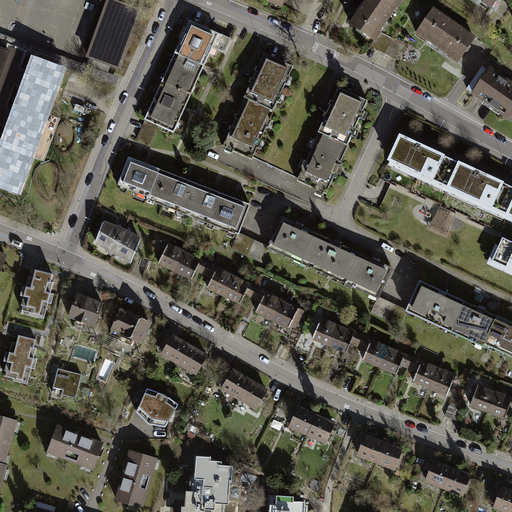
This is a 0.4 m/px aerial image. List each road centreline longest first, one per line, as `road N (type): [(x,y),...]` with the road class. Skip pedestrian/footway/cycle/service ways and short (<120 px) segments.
road 1 (residential): [(511,468),(310,390),(66,259)]
road 2 (residential): [(511,152),(326,51),(209,0)]
road 3 (residential): [(66,259),(174,0)]
